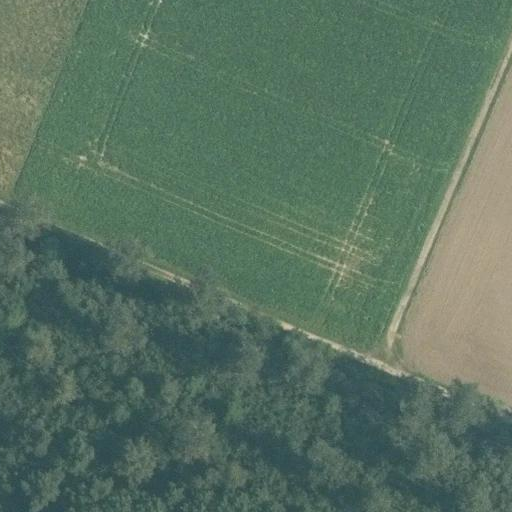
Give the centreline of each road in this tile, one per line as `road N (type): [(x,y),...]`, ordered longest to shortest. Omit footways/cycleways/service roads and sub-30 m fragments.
road 1 (track): [(0,193),(377,358)]
road 2 (track): [(377,358),(511,21)]
road 3 (track): [(377,358),(511,420)]
